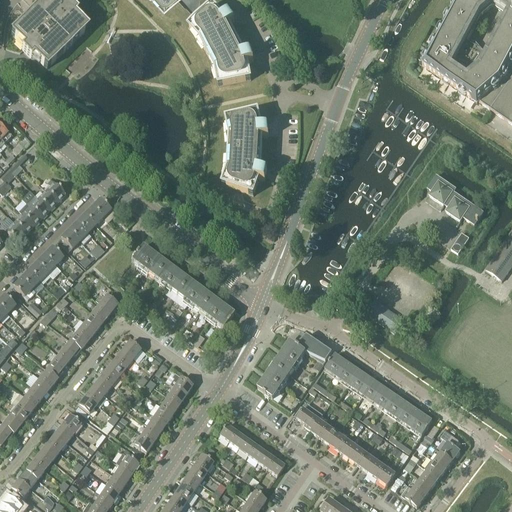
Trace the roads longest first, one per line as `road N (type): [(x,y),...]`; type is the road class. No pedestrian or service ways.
road 1 (residential): [(261,307),(329,331),(489,442),(437,511)]
road 2 (residential): [(217,392),(122,326),(0,475)]
road 3 (tertiary): [(261,307),(338,103)]
road 4 (tertiary): [(261,307),(105,182)]
road 5 (tertiary): [(136,511),(216,394)]
road 6 (tertiary): [(105,182),(3,95)]
road 7 (residential): [(268,216),(281,143),(277,86)]
road 8 (residential): [(16,271),(105,182)]
